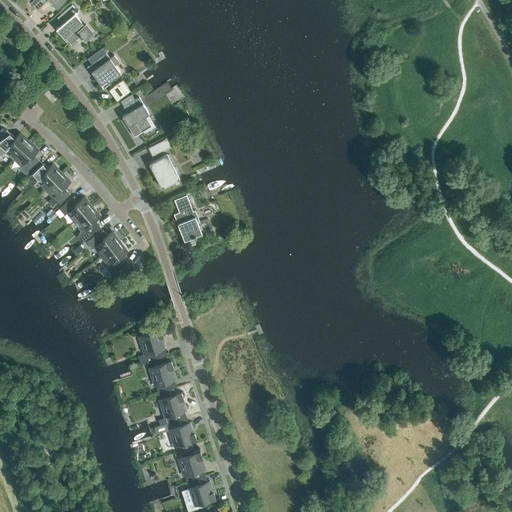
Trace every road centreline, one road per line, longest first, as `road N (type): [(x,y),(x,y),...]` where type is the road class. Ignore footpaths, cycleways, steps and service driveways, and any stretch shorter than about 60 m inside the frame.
road 1 (unclassified): [(246,511),(169,273)]
road 2 (unclassified): [(0,6),(77,93),(140,198)]
road 3 (unclassified): [(22,113),(117,211)]
